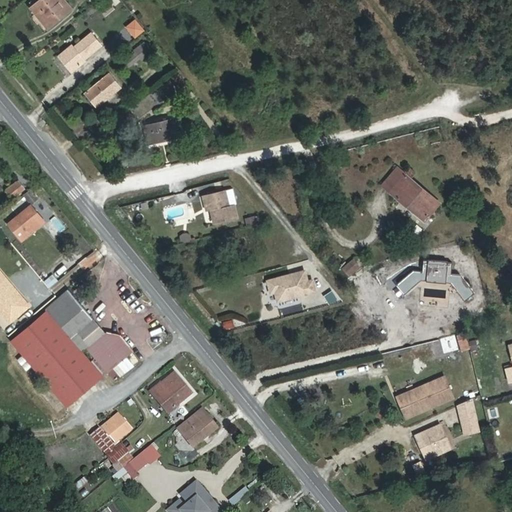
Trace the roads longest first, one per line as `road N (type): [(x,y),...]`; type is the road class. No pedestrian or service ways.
road 1 (secondary): [(0,99),(194,335)]
road 2 (secondary): [(194,335),(339,511)]
road 3 (track): [(511,92),(454,107),(375,0)]
road 4 (unknown): [(312,143),(326,213),(341,240),(370,244),(385,211)]
road 5 (unclassified): [(80,424),(194,335)]
